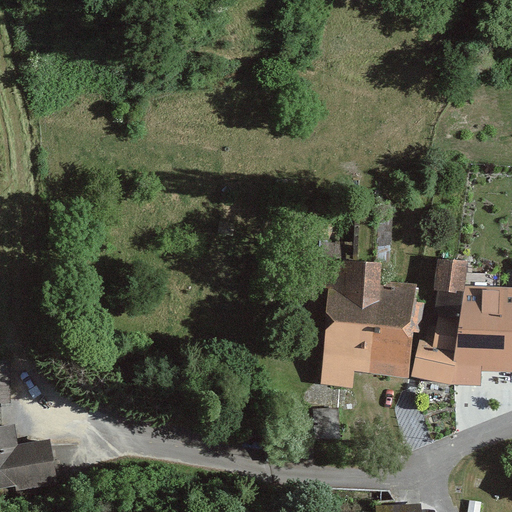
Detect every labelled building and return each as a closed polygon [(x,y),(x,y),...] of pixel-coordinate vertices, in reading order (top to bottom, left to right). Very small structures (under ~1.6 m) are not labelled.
[(406,368),(413,287),(385,285),(387,260),(311,253),(305,319),(324,320),(318,382),(354,385),(356,364),(406,368)] [(501,385),(501,369),(511,369),(511,283),(468,282),(463,331),(459,384),(501,385)] [(428,331),(419,378),(459,384),(463,331),(428,331)] [(8,358),(0,358),(0,397),(10,397),(8,358)] [(0,485),(15,483),(15,484),(57,476),(49,434),(16,440),(13,420),(0,421),(0,485)] [(377,511),(420,511),(420,503),(377,506),(377,511)]
